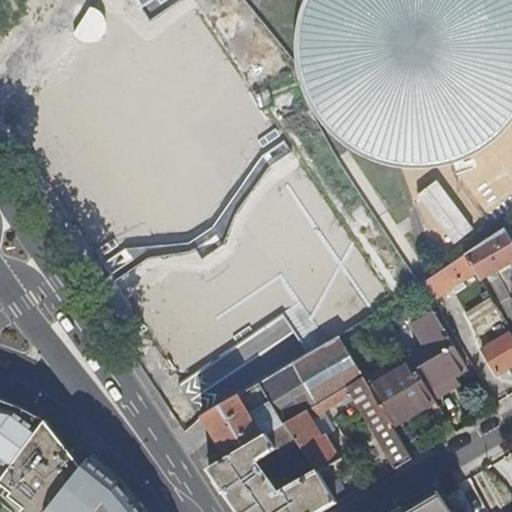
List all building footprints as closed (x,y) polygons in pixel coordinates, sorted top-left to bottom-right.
[(141,0),(153,18),(180,0),(141,0)] [(511,0),(305,0),(304,3),(302,9),(299,21),(298,34),(298,46),(299,61),(303,76),(308,91),(315,104),(324,117),(335,128),(347,138),(360,146),(374,152),(390,157),(407,159),(425,159),(442,157),(458,152),(474,144),(488,135),(501,123),(511,110),(511,0)] [(87,6),(68,32),(73,35),(87,43),(97,43),(105,35),(107,22),(100,11),(87,6)] [(201,238),(224,223),(216,212),(194,227),(201,238)] [(511,259),(511,236),(506,227),(466,253),(477,270),(480,276),(511,259)] [(434,297),(477,270),(466,253),(424,280),(434,297)] [(430,340),(409,352),(412,357),(435,397),(451,387),(447,379),(468,366),(435,311),(418,321),(430,340)] [(498,375),(507,369),(511,366),(511,334),(511,332),(483,349),(498,375)] [(340,335),(204,414),(231,456),(288,422),(307,410),(348,385),(364,376),(340,335)] [(392,422),(435,397),(412,357),(368,382),(392,422)] [(348,385),(397,467),(413,458),(410,453),(392,422),(368,382),(364,376),(348,385)] [(0,466),(9,473),(48,421),(40,417),(19,407),(0,400),(0,466)] [(323,436),(307,410),(288,422),(312,459),(319,471),(320,473),(343,458),(328,433),(323,436)] [(23,511),(48,511),(85,468),(48,421),(9,473),(3,482),(14,491),(10,496),(26,508),(23,511)] [(297,468),(312,459),(288,422),(231,456),(212,468),(241,511),(320,511),(338,502),(320,473),(319,471),(281,494),(260,460),(284,446),(297,468)] [(281,494),(319,471),(312,459),(297,468),(284,446),(260,460),(281,494)] [(99,459),(95,455),(85,468),(48,511),(148,511),(145,508),(136,496),(130,490),(124,483),(117,475),(108,467),(99,459)] [(453,511),(439,490),(401,511),(453,511)]
